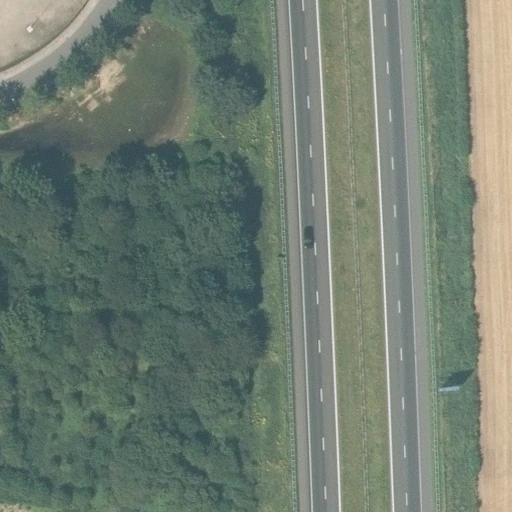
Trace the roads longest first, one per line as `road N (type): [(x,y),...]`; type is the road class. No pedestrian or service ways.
road 1 (motorway): [(300,0),(325,511)]
road 2 (motorway): [(406,511),(382,0)]
road 3 (unclassified): [(0,95),(21,92),(100,0)]
